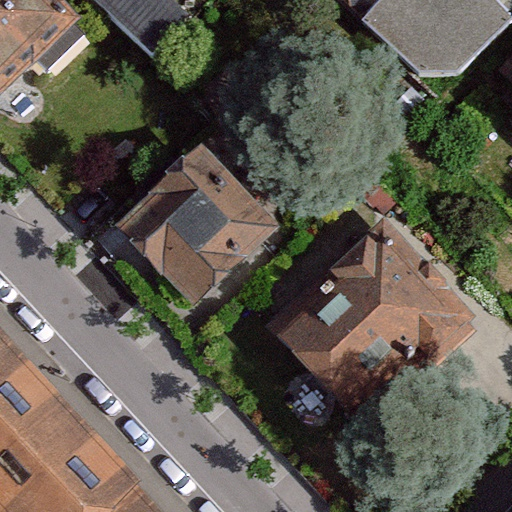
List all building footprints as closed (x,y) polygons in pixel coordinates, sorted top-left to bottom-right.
[(0,0),(0,118),(64,52),(8,0),(0,0)] [(403,0),(310,0),(410,97),(447,95),(511,32),(511,0),(457,0),(445,13),(417,14),(403,0)] [(192,170),(98,257),(183,348),(277,261),(192,170)] [(367,256),(261,352),(348,449),(455,353),(367,256)] [(0,511),(142,511),(0,356),(0,511)]
